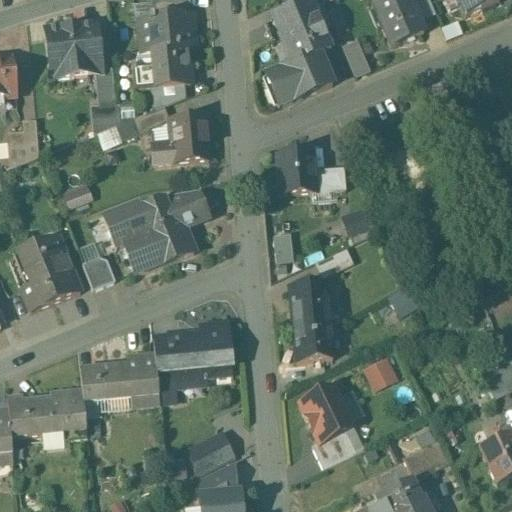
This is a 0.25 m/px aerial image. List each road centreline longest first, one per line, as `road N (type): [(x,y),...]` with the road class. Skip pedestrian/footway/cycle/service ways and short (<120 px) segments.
road 1 (residential): [(240,141),(511,34)]
road 2 (residential): [(251,276),(225,278),(0,369)]
road 3 (residential): [(251,276),(272,511)]
road 4 (residential): [(226,0),(240,141)]
road 5 (residential): [(240,141),(251,276)]
